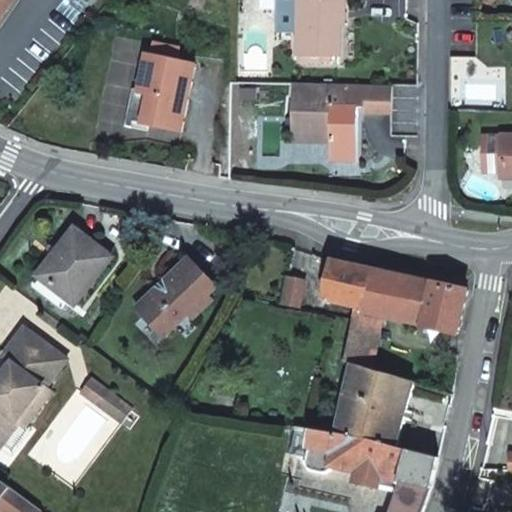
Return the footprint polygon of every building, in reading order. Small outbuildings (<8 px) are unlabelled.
[(0,0),(0,21),(13,2),(10,0),(0,0)] [(344,2),(343,0),(278,0),(278,32),(298,33),(297,58),(321,59),(321,65),(329,66),(329,59),(339,59),(339,28),(340,1),(344,2)] [(148,96),(142,125),(144,125),(180,132),(193,66),(146,57),(138,92),(137,94),(148,96)] [(356,163),(357,109),(364,109),(364,114),(392,114),(392,87),(294,86),(293,143),(325,144),(326,139),(332,139),(332,145),(331,163),(356,163)] [(126,122),(142,125),(148,96),(137,94),(138,92),(132,92),(126,122)] [(511,174),(511,138),(485,138),(484,174),(502,175),(511,174)] [(62,261),(46,283),(76,306),(112,259),(75,230),(55,256),(62,261)] [(39,278),(46,283),(62,261),(55,256),(39,278)] [(189,258),(169,278),(164,283),(167,287),(161,293),(157,289),(147,299),(136,309),(164,339),(189,316),(193,320),(213,302),(213,301),(209,296),(217,288),(189,258)] [(366,310),(375,272),(333,263),(325,301),(354,308),(364,310),(366,310)] [(459,334),(467,291),(375,272),(366,310),(364,310),(364,313),(382,317),(459,334)] [(282,306),(302,310),(307,283),(288,279),(283,304),(282,306)] [(164,283),(157,289),(161,293),(167,287),(164,283)] [(354,308),(352,321),(344,365),(354,367),(372,372),(372,371),(382,317),(364,313),(364,310),(354,308)] [(10,363),(0,377),(0,441),(1,440),(4,443),(12,432),(9,430),(14,422),(22,428),(48,391),(43,388),(65,358),(23,326),(6,351),(7,361),(10,363)] [(354,367),(338,435),(363,439),(399,448),(415,383),(372,371),(372,372),(354,367)] [(95,407),(98,410),(110,393),(107,390),(95,407)] [(110,393),(98,410),(118,424),(130,408),(110,393)] [(298,429),(292,458),(306,461),(314,431),(298,429)] [(363,439),(338,435),(314,431),(306,461),(306,463),(312,472),(326,476),(335,470),(335,468),(360,474),(357,484),(399,494),(392,511),(424,511),(432,491),(440,459),(399,448),(363,439)] [(41,511),(42,511),(0,480),(0,511),(41,511)]
